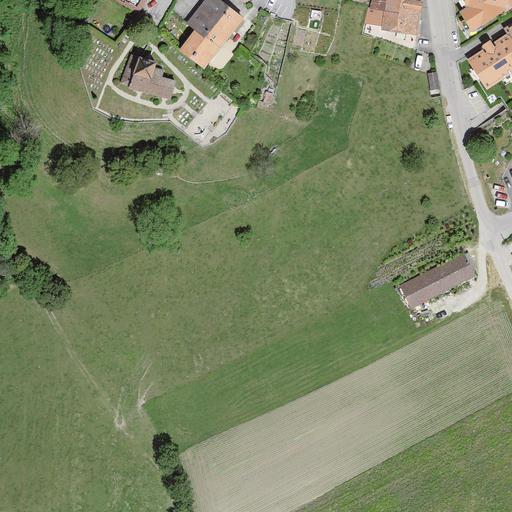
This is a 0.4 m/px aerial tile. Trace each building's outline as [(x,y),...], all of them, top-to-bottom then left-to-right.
[(191,27),(177,44),(202,65),(245,13),(229,0),(198,0),(182,19),(191,27)] [(423,0),(372,0),(370,12),(383,14),(381,31),(418,37),(423,12),(425,13),(426,3),(423,3),(423,0)] [(511,0),(460,0),(465,7),(458,11),(471,33),(511,9),(511,0)] [(470,60),(488,88),(511,72),(511,39),(508,34),(493,44),(490,40),(482,46),(485,50),(470,60)] [(138,56),(128,88),(172,101),(177,83),(161,78),(163,72),(156,70),(159,62),(138,56)] [(399,289),(410,310),(476,278),(465,257),(399,289)]
